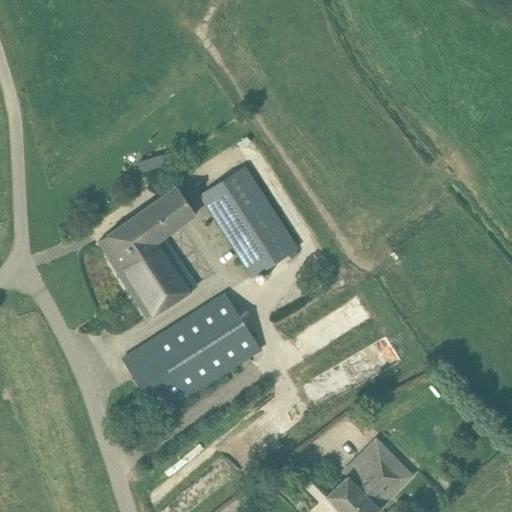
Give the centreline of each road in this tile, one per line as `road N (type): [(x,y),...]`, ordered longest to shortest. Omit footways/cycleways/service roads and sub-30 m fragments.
road 1 (track): [(217,0),(201,29),(205,40),(353,256)]
road 2 (track): [(85,511),(0,237)]
road 3 (unclassified): [(127,511),(66,341),(17,268)]
road 4 (unclassified): [(17,268),(14,105),(0,60)]
